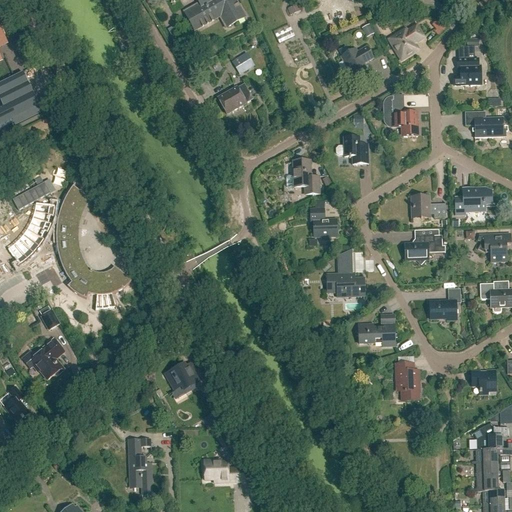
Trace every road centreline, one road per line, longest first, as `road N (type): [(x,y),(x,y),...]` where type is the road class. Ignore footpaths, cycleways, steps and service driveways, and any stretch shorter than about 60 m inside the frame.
road 1 (unclassified): [(0,477),(159,345),(177,316),(183,284),(21,0)]
road 2 (residential): [(511,328),(448,366),(431,360),(359,223),(365,205),(434,156)]
road 3 (unclassified): [(242,171),(133,0)]
road 4 (unclassified): [(242,171),(406,78)]
